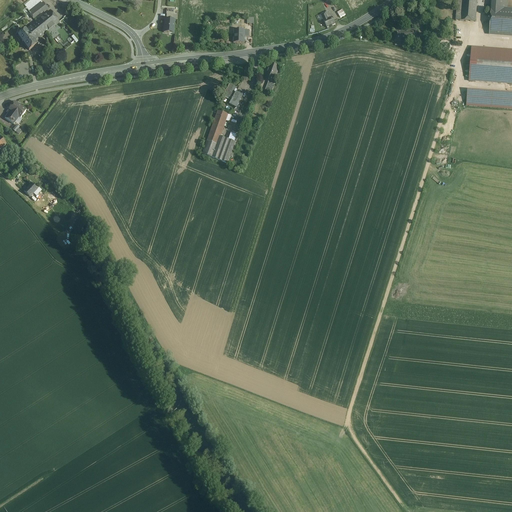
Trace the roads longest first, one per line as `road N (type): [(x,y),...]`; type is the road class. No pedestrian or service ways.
road 1 (secondary): [(144,66),(329,37),(394,0)]
road 2 (secondary): [(0,98),(144,66)]
